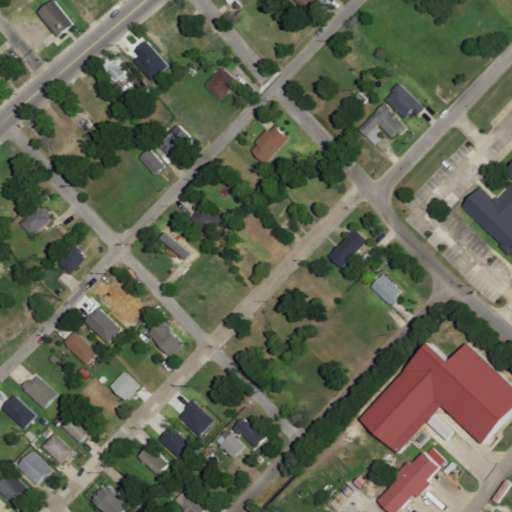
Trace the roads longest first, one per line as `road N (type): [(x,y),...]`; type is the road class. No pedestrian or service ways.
road 1 (residential): [(50,511),(358,195),(387,180),(511,51)]
road 2 (residential): [(0,372),(357,0)]
road 3 (residential): [(201,0),(393,225),(511,338)]
road 4 (residential): [(299,440),(4,119)]
road 5 (residential): [(229,511),(452,282)]
road 6 (tertiary): [(0,122),(144,0)]
